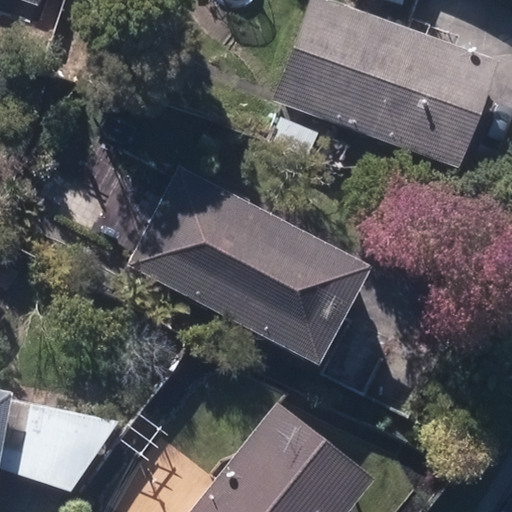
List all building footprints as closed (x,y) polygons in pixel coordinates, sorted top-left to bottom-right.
[(474,71),(301,3),(262,103),(434,170),(474,71)] [(176,179),(123,271),(298,372),(351,280),(176,179)] [(0,320),(9,307),(0,301),(0,320)] [(109,429),(0,404),(0,474),(61,499),(109,429)] [(187,511),(336,511),(352,492),(260,419),(187,511)]
